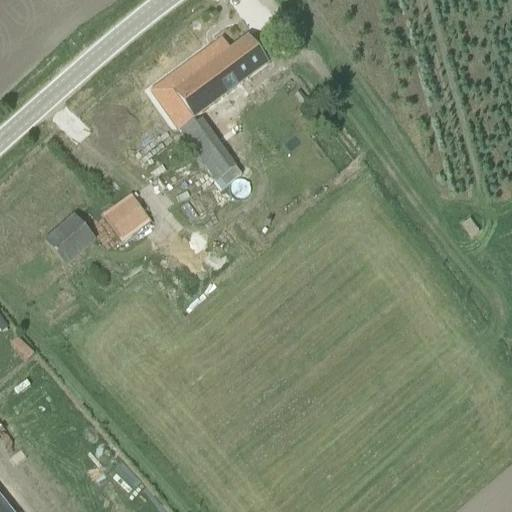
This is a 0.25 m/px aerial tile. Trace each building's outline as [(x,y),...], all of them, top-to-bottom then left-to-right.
[(233,169),(195,119),(267,66),(247,40),(229,53),(221,42),(151,93),(178,132),(216,182),(233,169)] [(242,248),(335,173),(305,135),(187,230),(194,239),(204,230),(212,240),(227,229),(242,248)] [(214,186),(220,194),(240,178),(234,170),(214,186)] [(120,244),(149,223),(131,199),(103,219),(120,244)] [(74,218),(43,244),(64,268),(95,242),(74,218)]
